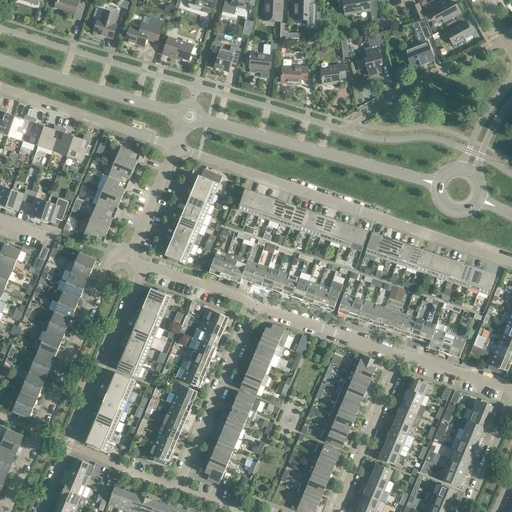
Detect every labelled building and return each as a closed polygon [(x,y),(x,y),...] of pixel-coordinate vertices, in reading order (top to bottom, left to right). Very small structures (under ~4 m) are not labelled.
[(78,0),(57,0),(55,7),(75,13),(73,19),(80,21),(85,5),(79,3),(79,0),(78,0)] [(133,3),(122,0),(121,0),(120,6),(130,10),(133,3)] [(188,0),(188,2),(189,3),(188,4),(190,6),(192,8),(193,9),(196,9),(199,9),(201,8),(201,7),(203,7),(203,6),(211,8),(213,0),(188,0)] [(236,7),(251,10),(252,0),(232,0),(230,0),(225,0),(223,12),(235,15),(236,7)] [(265,0),(264,19),(281,20),(282,0),(265,0)] [(308,0),(293,0),(293,20),(308,20),(308,26),(314,26),(314,11),(308,11),(308,0)] [(368,0),(342,0),(345,15),(370,10),(372,22),(380,20),(377,6),(370,7),(368,0)] [(439,14),(444,23),(461,14),(455,2),(447,7),(443,1),(429,9),(433,17),(439,14)] [(418,5),(412,7),(417,20),(423,18),(418,5)] [(114,24),(117,15),(104,10),(101,20),(98,19),(94,33),(113,39),(117,25),(114,24)] [(202,22),(202,24),(208,26),(210,18),(207,17),(202,22)] [(174,20),(172,26),(179,29),(181,23),(174,20)] [(246,21),(243,35),(251,37),(254,23),(246,21)] [(140,30),(130,26),(125,41),(135,45),(144,48),(146,40),(157,43),(162,28),(143,22),(140,30)] [(466,42),(474,37),(466,22),(446,32),(453,45),(464,39),(466,42)] [(421,29),(425,41),(432,38),(427,26),(421,29)] [(382,42),(380,33),(374,35),(376,44),(382,42)] [(217,34),(214,42),(220,44),(223,36),(217,34)] [(193,46),(168,38),(164,52),(189,61),(193,46)] [(343,58),(349,57),(347,39),(341,40),(343,58)] [(434,59),(428,43),(405,51),(411,66),(426,60),(427,62),(434,59)] [(215,68),(228,72),(234,53),(239,55),(241,49),(231,46),(230,51),(220,49),(215,68)] [(379,64),(382,64),(378,48),(365,51),(367,59),(365,60),(369,76),(382,73),(379,64)] [(272,55),(251,53),(251,56),(249,56),(249,58),(250,58),(249,68),(251,68),(250,71),(252,73),(254,73),(256,73),(258,72),(258,69),(270,70),(272,55)] [(340,78),(346,77),(344,65),(329,67),(329,70),(321,71),(322,77),(321,77),(321,79),(322,79),(323,85),(336,83),(336,81),(340,80),(340,78)] [(307,80),(308,68),(293,67),(293,68),(282,67),(281,83),(293,84),(293,83),(301,83),(301,79),(307,80)] [(8,109),(2,107),(0,112),(0,133),(8,136),(15,116),(6,113),(8,109)] [(24,119),(15,116),(8,136),(23,141),(31,117),(25,115),(24,119)] [(37,119),(31,117),(23,141),(38,146),(45,126),(36,123),(37,119)] [(53,129),(45,126),(38,146),(53,151),(61,128),(55,126),(53,129)] [(67,130),(61,128),(53,151),(67,156),(74,137),(65,134),(67,130)] [(83,140),(74,137),(67,156),(82,161),(85,153),(88,154),(91,146),(88,145),(91,138),(84,136),(83,140)] [(121,147),(115,162),(134,170),(137,161),(141,163),(144,157),(121,147)] [(134,170),(115,162),(109,176),(132,186),(134,180),(130,179),(134,170)] [(208,174),(206,178),(199,175),(194,186),(215,194),(219,184),(213,181),(214,177),(208,174)] [(132,186),(109,176),(103,191),(122,199),(125,190),(129,192),(132,186)] [(2,181),(0,180),(0,205),(6,207),(12,189),(0,185),(2,181)] [(215,194),(194,186),(190,196),(211,204),(215,194)] [(24,194),(12,189),(6,207),(18,211),(22,201),(28,203),(32,191),(26,189),(24,194)] [(245,189),(244,191),(238,210),(249,213),(256,192),(245,189)] [(32,191),(28,203),(33,205),(30,215),(42,219),(48,202),(36,198),(38,193),(37,193),(32,191)] [(75,193),(68,191),(66,199),(73,202),(75,193)] [(122,199),(103,191),(97,205),(120,215),(122,209),(118,207),(122,199)] [(223,193),(221,197),(229,200),(232,195),(225,192),(223,193)] [(266,196),(256,192),(249,213),(259,217),(266,196)] [(211,204),(190,196),(186,205),(206,214),(211,204)] [(276,199),(266,196),(259,217),(269,220),(276,199)] [(57,205),(48,202),(42,219),(54,224),(56,217),(62,219),(68,202),(59,199),(57,205)] [(287,203),(276,199),(269,220),(279,224),(287,203)] [(297,206),(287,203),(279,224),(290,227),(297,206)] [(74,205),(72,211),(78,213),(80,208),(74,205)] [(120,215),(97,205),(90,219),(110,228),(113,219),(117,221),(120,215)] [(206,214),(186,205),(182,215),(202,224),(206,214)] [(307,210),(297,206),(290,227),(300,231),(307,210)] [(317,213),(307,210),(300,231),(310,234),(317,213)] [(327,217),(317,213),(310,234),(320,238),(327,217)] [(202,224),(182,215),(178,225),(198,234),(202,224)] [(338,220),(327,217),(320,238),(330,241),(338,220)] [(110,228),(90,219),(84,234),(107,244),(110,238),(106,236),(110,228)] [(348,224),(338,220),(330,241),(341,245),(348,224)] [(358,227),(348,224),(341,245),(351,248),(358,227)] [(198,234),(178,225),(173,235),(194,244),(198,234)] [(253,235),(255,229),(247,226),(244,232),(253,235)] [(369,231),(358,227),(351,248),(362,252),(369,231)] [(224,228),(221,235),(226,237),(229,230),(224,228)] [(372,232),(372,234),(365,253),(376,257),(383,236),(372,232)] [(273,242),(282,245),(285,237),(276,234),(273,242)] [(194,244),(173,235),(169,245),(190,254),(194,244)] [(393,239),(383,236),(376,257),(386,260),(393,239)] [(404,243),(393,239),(386,260),(396,264),(404,243)] [(268,243),(265,251),(273,254),(276,246),(268,243)] [(414,246),(404,243),(396,264),(406,267),(414,246)] [(21,251),(5,244),(1,254),(17,261),(21,251)] [(190,254),(169,245),(165,256),(185,264),(190,254)] [(50,249),(43,246),(38,258),(45,261),(50,249)] [(424,250),(414,246),(406,267),(417,271),(424,250)] [(434,253),(424,250),(417,271),(427,274),(434,253)] [(96,259),(80,252),(76,262),(92,269),(96,259)] [(228,253),(226,257),(220,276),(230,280),(238,256),(228,253)] [(444,257),(434,253),(427,274),(437,278),(444,257)] [(17,261),(1,254),(0,255),(0,265),(12,271),(17,261)] [(209,273),(220,276),(226,257),(215,254),(209,273)] [(248,260),(238,256),(230,280),(241,283),(242,279),(241,279),(247,265),(246,264),(248,261),(248,260)] [(455,260),(444,257),(437,278),(447,281),(455,260)] [(465,264),(455,260),(447,281),(458,285),(465,264)] [(258,264),(248,261),(246,264),(247,265),(241,279),(242,279),(252,283),(258,264)] [(92,269),(76,262),(72,272),(88,279),(92,269)] [(268,268),(258,264),(252,283),(262,286),(268,268)] [(475,267),(465,264),(458,285),(468,288),(475,267)] [(12,271),(0,265),(0,277),(8,281),(12,271)] [(485,271),(475,267),(468,288),(478,292),(485,271)] [(279,271),(268,268),(262,286),(272,290),(279,271)] [(289,275),(279,271),(272,290),(282,293),(289,275)] [(496,274),(485,271),(478,292),(489,295),(496,274)] [(88,279),(72,272),(67,282),(84,289),(88,279)] [(352,272),(350,278),(360,281),(362,276),(352,272)] [(299,278),(289,275),(282,293),(293,297),(299,278)] [(8,281),(0,277),(0,288),(4,291),(8,281)] [(309,282),(299,278),(293,297),(303,300),(309,282)] [(332,281),(330,289),(323,307),(334,311),(343,285),(332,281)] [(84,289),(67,282),(63,292),(79,299),(84,289)] [(319,285),(309,282),(303,300),(313,304),(319,285)] [(385,283),(383,289),(390,292),(392,286),(385,283)] [(330,289),(319,285),(313,304),(323,307),(330,289)] [(393,286),(389,297),(401,301),(405,290),(393,286)] [(151,288),(148,297),(147,299),(167,307),(171,297),(151,288)] [(79,299),(63,292),(59,302),(75,309),(79,299)] [(355,297),(344,294),(338,312),(348,316),(355,297)] [(365,301),(355,297),(348,316),(358,319),(365,301)] [(167,307),(147,299),(142,309),(163,317),(167,307)] [(375,304),(365,301),(358,319),(369,323),(375,304)] [(75,309),(59,302),(55,312),(71,319),(75,309)] [(385,308),(375,304),(369,323),(379,326),(385,308)] [(395,311),(385,308),(379,326),(389,330),(395,311)] [(163,317),(142,309),(138,319),(159,327),(163,317)] [(211,310),(207,320),(225,328),(229,318),(211,310)] [(406,315),(395,311),(389,330),(399,333),(406,315)] [(71,319),(55,312),(51,322),(67,329),(71,319)] [(416,318),(406,315),(399,333),(410,337),(416,318)] [(426,322),(416,318),(410,337),(420,340),(426,322)] [(159,327),(138,319),(134,329),(155,337),(159,327)] [(225,328),(207,320),(202,330),(221,338),(225,328)] [(67,329),(51,322),(46,332),(63,339),(67,329)] [(437,325),(426,322),(420,340),(430,344),(435,329),(437,325)] [(262,338),(278,345),(283,347),(290,332),(273,324),(271,330),(266,328),(262,338)] [(511,326),(507,324),(502,334),(511,337),(511,326)] [(155,337),(134,329),(130,339),(150,347),(155,337)] [(430,344),(428,347),(439,351),(445,332),(435,329),(430,344)] [(221,338),(202,330),(198,340),(216,348),(221,338)] [(63,339),(46,332),(42,342),(58,349),(63,339)] [(456,336),(445,332),(439,351),(449,355),(456,336)] [(511,337),(502,334),(498,344),(511,349),(511,337)] [(478,335),(474,345),(475,345),(479,347),(483,338),(478,335)] [(466,339),(456,336),(449,355),(460,358),(466,339)] [(278,345),(262,338),(257,348),(274,355),(278,345)] [(150,347),(130,339),(126,349),(146,357),(150,347)] [(216,348),(198,340),(194,350),(212,358),(216,348)] [(58,349),(42,342),(38,352),(54,359),(58,349)] [(165,342),(163,349),(168,351),(171,345),(165,342)] [(511,349),(498,344),(494,354),(511,361),(511,349)] [(298,346),(296,352),(302,355),(305,349),(298,346)] [(274,355),(257,348),(253,358),(269,365),(274,355)] [(146,357),(126,349),(121,358),(142,367),(146,357)] [(212,358),(194,350),(190,360),(208,368),(212,358)] [(54,359),(38,352),(34,362),(50,369),(54,359)] [(356,353),(350,369),(372,378),(376,368),(371,366),(374,360),(362,355),(362,356),(356,353)] [(511,361),(494,354),(490,364),(508,372),(511,361)] [(334,355),(331,361),(337,363),(340,358),(334,355)] [(142,367),(121,358),(117,369),(138,377),(142,367)] [(269,365),(253,358),(249,368),(265,375),(269,365)] [(208,368),(190,360),(186,370),(204,378),(208,368)] [(50,369),(34,362),(30,372),(46,379),(50,369)] [(490,365),(488,368),(506,374),(507,372),(495,367),(490,365)] [(271,377),(265,375),(249,368),(245,378),(261,385),(267,387),(271,377)] [(372,378),(350,369),(346,379),(367,388),(372,378)] [(204,378),(186,370),(181,380),(199,388),(204,378)] [(46,379),(30,372),(25,382),(42,389),(46,379)] [(116,372),(111,383),(132,391),(136,381),(116,372)] [(261,385),(245,378),(240,388),(257,395),(261,385)] [(413,378),(408,388),(425,395),(429,385),(413,378)] [(367,388),(346,379),(341,389),(363,398),(367,388)] [(42,389),(25,382),(21,392),(37,399),(42,389)] [(132,391),(111,383),(107,393),(127,401),(132,391)] [(198,392),(180,384),(175,394),(194,402),(198,392)] [(147,386),(144,392),(150,394),(153,388),(147,386)] [(441,398),(447,401),(452,390),(446,387),(441,398)] [(425,395),(408,388),(404,398),(420,405),(425,395)] [(363,398),(341,389),(337,399),(359,408),(363,398)] [(461,393),(455,390),(450,401),(456,404),(461,393)] [(37,399),(21,392),(17,402),(33,409),(37,399)] [(239,392),(235,402),(256,411),(261,401),(239,392)] [(127,401),(107,393),(103,403),(123,411),(127,401)] [(194,402),(175,394),(171,404),(189,412),(194,402)] [(143,397),(139,406),(144,408),(148,399),(143,397)] [(420,405),(404,398),(400,408),(416,415),(420,405)] [(359,408),(337,399),(333,409),(355,418),(359,408)] [(8,410),(13,412),(29,419),(33,409),(17,402),(12,400),(8,410)] [(477,400),(473,410),(489,417),(493,407),(477,400)] [(256,411),(235,402),(230,412),(247,419),(252,421),(256,411)] [(449,405),(446,411),(450,413),(453,413),(456,405),(450,402),(449,405)] [(123,411),(103,403),(99,413),(119,421),(123,411)] [(189,412),(171,404),(167,414),(185,422),(189,412)] [(138,406),(134,416),(140,418),(144,409),(138,406)] [(422,417),(416,415),(400,408),(396,418),(412,425),(418,427),(422,417)] [(355,418),(333,409),(329,419),(351,428),(355,418)] [(489,417),(473,410),(468,420),(485,427),(489,417)] [(444,417),(443,420),(449,422),(453,414),(450,413),(446,411),(444,417)] [(247,419),(230,412),(226,422),(242,429),(247,419)] [(119,421),(99,413),(94,423),(115,431),(119,421)] [(185,422),(167,414),(163,424),(181,432),(185,422)] [(412,425),(396,418),(392,428),(408,435),(412,425)] [(351,428),(329,419),(325,429),(346,438),(351,428)] [(485,427),(468,420),(464,430),(480,437),(485,427)] [(242,429),(226,422),(222,432),(238,439),(242,429)] [(440,425),(438,431),(444,433),(448,425),(441,422),(440,425)] [(115,431),(94,423),(90,433),(111,441),(115,431)] [(181,432),(163,424),(159,434),(177,442),(181,432)] [(0,429),(0,438),(1,439),(18,446),(22,435),(1,427),(0,429)] [(408,435),(392,428),(387,438),(404,445),(408,435)] [(346,438),(325,429),(320,439),(342,448),(346,438)] [(480,437),(464,430),(460,440),(476,447),(480,437)] [(435,437),(434,439),(441,442),(444,434),(442,432),(438,431),(435,437)] [(244,441),(238,439),(222,432),(218,442),(234,449),(240,451),(244,441)] [(111,441),(90,433),(86,443),(106,452),(111,441)] [(177,442),(159,434),(154,444),(173,452),(177,442)] [(404,445),(387,438),(383,448),(400,455),(404,445)] [(18,446),(1,439),(0,442),(0,449),(13,456),(18,446)] [(476,447),(460,440),(456,450),(472,457),(476,447)] [(234,449),(218,442),(214,452),(230,459),(234,449)] [(314,453),(320,455),(336,462),(341,452),(319,443),(314,453)] [(173,452),(154,444),(148,460),(147,459),(147,460),(166,467),(167,466),(164,465),(166,461),(168,462),(173,452)] [(400,455),(383,448),(379,458),(395,465),(400,455)] [(13,456),(0,449),(0,461),(9,466),(13,456)] [(472,457),(456,450),(452,460),(468,467),(472,457)] [(230,459),(214,452),(209,462),(226,469),(230,459)] [(336,462),(320,455),(316,465),(332,472),(336,462)] [(77,459),(75,463),(73,469),(90,477),(95,466),(77,459)] [(468,467),(452,460),(447,470),(464,477),(468,467)] [(9,466),(0,461),(0,473),(5,476),(9,466)] [(423,466),(420,472),(424,474),(426,474),(431,463),(425,461),(423,466)] [(226,469),(209,462),(205,472),(210,474),(207,479),(219,484),(226,469)] [(310,463),(306,473),(328,482),(332,472),(316,465),(310,463)] [(377,464),(372,474),(388,481),(393,471),(377,464)] [(90,477),(73,469),(68,479),(86,487),(90,477)] [(464,477),(447,470),(443,480),(459,487),(464,477)] [(328,482),(306,473),(302,483),(324,492),(328,482)] [(388,481),(372,474),(368,484),(384,491),(388,481)] [(243,476),(241,482),(247,485),(250,479),(243,476)] [(86,487),(68,479),(64,489),(82,496),(86,487)] [(324,492),(302,483),(298,493),(319,502),(324,492)] [(384,491),(368,484),(364,494),(380,501),(384,491)] [(441,485),(437,495),(453,502),(457,491),(441,485)] [(115,487),(114,488),(108,505),(119,509),(125,491),(115,487)] [(82,496),(64,489),(60,499),(78,506),(82,496)] [(129,511),(135,494),(125,491),(119,509),(128,511),(129,511)] [(315,511),(319,502),(298,493),(291,508),(299,511),(309,511),(310,510),(314,511),(315,511)] [(140,511),(146,498),(135,494),(129,511),(140,511)] [(380,501),(364,494),(360,504),(376,511),(380,501)] [(453,502),(437,495),(433,505),(449,511),(453,502)] [(152,511),(156,501),(146,498),(140,511),(152,511)] [(75,511),(78,506),(60,499),(56,509),(63,511),(75,511)] [(163,511),(166,505),(156,501),(152,511),(163,511)]
